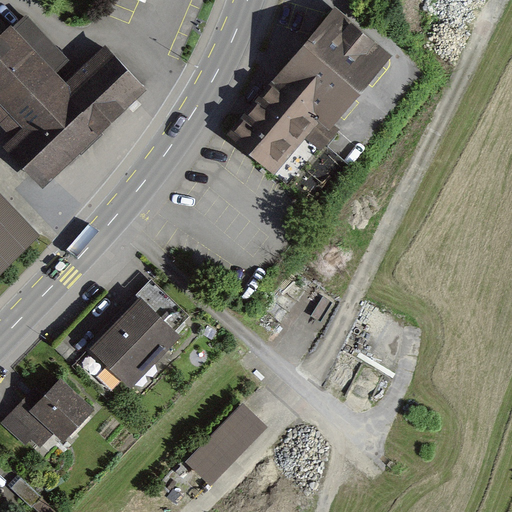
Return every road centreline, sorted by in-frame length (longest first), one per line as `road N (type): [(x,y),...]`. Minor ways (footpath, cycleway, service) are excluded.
road 1 (track): [(501,0),(303,401)]
road 2 (secondary): [(248,0),(174,143),(113,222),(0,341)]
road 3 (track): [(348,428),(303,401),(199,511)]
